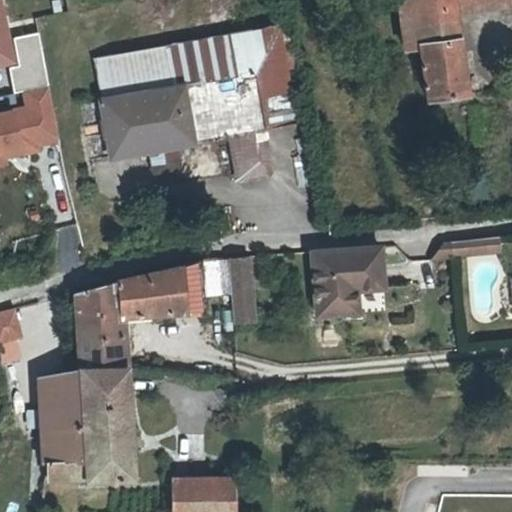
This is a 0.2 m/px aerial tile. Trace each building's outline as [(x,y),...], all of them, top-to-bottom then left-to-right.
[(4,0),(0,0),(0,49),(15,46),(4,0)] [(456,0),(395,0),(402,36),(420,32),(429,81),(469,73),(456,0)] [(102,40),(287,14),(286,5),(101,34),(102,40)] [(287,14),(102,40),(107,74),(86,77),(94,134),(157,125),(160,145),(182,142),(179,122),(236,113),(247,111),(254,153),(272,150),(267,119),(272,118),(270,108),(301,103),(287,14)] [(37,135),(58,131),(47,71),(22,77),(26,94),(0,99),(0,143),(0,144),(19,140),(20,144),(21,144),(38,140),(37,135)] [(247,111),(236,113),(242,154),(254,153),(247,111)] [(0,143),(0,161),(24,156),(21,144),(20,144),(19,140),(0,144),(0,143)] [(472,214),(454,216),(455,229),(483,226),(482,212),(472,214)] [(454,216),(439,218),(440,231),(455,229),(454,216)] [(367,225),(299,232),(305,295),(346,292),(344,269),(371,266),(367,225)] [(234,238),(211,241),(220,303),(241,301),(234,238)] [(201,242),(181,244),(166,245),(149,260),(117,264),(71,277),(83,353),(84,359),(128,351),(124,320),(113,322),(110,302),(187,290),(207,288),(201,242)] [(0,309),(0,362),(25,358),(15,307),(0,309)] [(95,435),(55,442),(57,461),(98,454),(100,461),(143,455),(128,351),(84,359),(95,435)] [(84,359),(83,353),(70,355),(42,360),(55,442),(95,435),(84,359)] [(185,488),(241,480),(237,448),(181,454),(185,488)]
